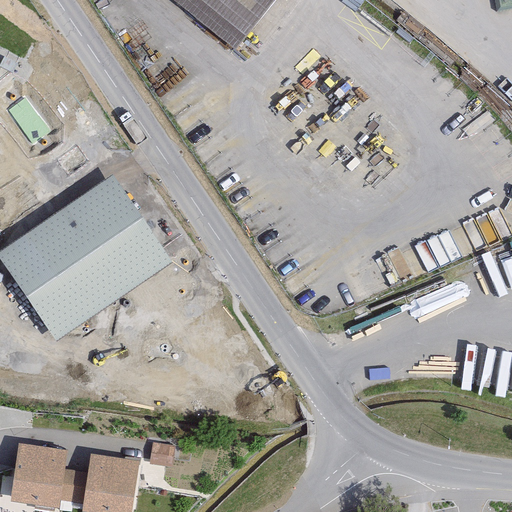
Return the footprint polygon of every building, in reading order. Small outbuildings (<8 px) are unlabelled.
[(166,0),(236,55),(279,0),(166,0)] [(168,272),(112,185),(0,256),(0,268),(52,343),(168,272)] [(46,378),(51,351),(21,346),(16,373),(46,378)] [(60,511),(66,458),(19,450),(13,505),(39,511),(60,511)] [(133,511),(142,468),(91,462),(82,511),(133,511)]
